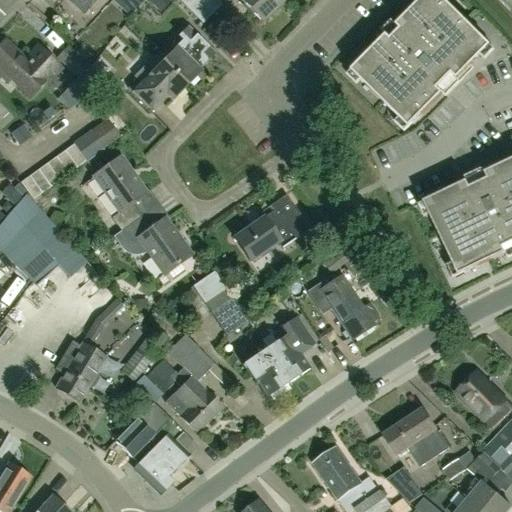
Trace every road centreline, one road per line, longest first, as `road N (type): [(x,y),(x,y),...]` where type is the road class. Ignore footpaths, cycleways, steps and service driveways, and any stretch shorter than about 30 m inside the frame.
road 1 (residential): [(277,80),(308,113),(306,136),(215,211),(194,205),(164,166),(164,146),(252,73),(273,75)]
road 2 (residential): [(177,511),(386,369),(511,296)]
road 3 (residential): [(119,511),(75,461),(0,412)]
